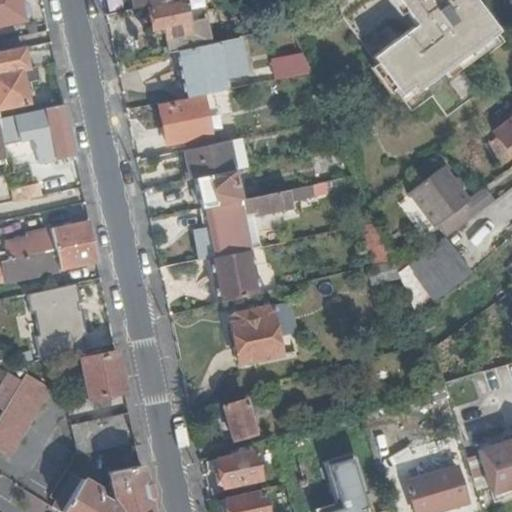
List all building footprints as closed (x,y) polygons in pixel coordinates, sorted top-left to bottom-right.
[(15,0),(0,0),(0,30),(22,26),(15,0)] [(130,0),(133,11),(186,0),(130,0)] [(150,40),(159,38),(163,58),(173,56),(209,48),(199,0),(197,0),(179,4),(179,7),(144,14),(150,40)] [(458,78),(499,47),(464,0),(320,0),(407,119),(427,104),(442,124),(473,100),(458,78)] [(209,48),(173,56),(182,103),(223,95),(221,85),(244,80),(237,43),(209,48)] [(0,113),(24,108),(21,94),(35,92),(32,78),(18,80),(18,75),(25,74),(21,54),(0,57),(0,113)] [(300,59),(269,67),(273,85),(307,77),(309,77),(300,59)] [(155,111),(162,148),(166,147),(193,142),(217,137),(210,102),(194,106),(193,103),(155,111)] [(43,119),(17,124),(22,146),(47,141),(52,168),(72,164),(60,111),(42,114),(43,119)] [(42,114),(0,122),(0,161),(1,165),(3,177),(52,168),(47,141),(22,146),(17,124),(43,119),(42,114)] [(511,121),(490,138),(511,168),(511,121)] [(194,147),(193,142),(166,147),(167,153),(194,147)] [(240,143),(187,154),(193,182),(229,175),(246,172),(240,143)] [(187,154),(181,155),(187,183),(191,182),(193,182),(187,154)] [(431,232),(435,229),(445,242),(474,221),(464,209),(469,205),(444,173),(408,201),(431,232)] [(196,208),(201,207),(202,212),(237,205),(229,175),(193,182),(191,182),(196,208)] [(376,180),(358,194),(366,213),(388,196),(376,180)] [(206,231),(191,234),(198,265),(209,263),(245,256),(256,253),(249,222),(280,215),(292,212),(291,209),(308,206),(304,192),(237,205),(202,212),(206,231)] [(36,194),(8,199),(9,208),(38,203),(36,194)] [(85,227),(0,244),(4,265),(90,247),(85,227)] [(372,228),(358,231),(371,271),(389,266),(388,265),(372,228)] [(428,255),(420,243),(388,265),(389,266),(394,278),(395,280),(428,255)] [(428,255),(395,280),(412,321),(467,279),(442,244),(428,255)] [(90,247),(4,265),(0,265),(0,275),(2,287),(94,268),(90,247)] [(245,256),(209,263),(220,308),(255,299),(245,256)] [(371,271),(367,272),(370,283),(393,279),(394,278),(389,266),(371,271)] [(71,282),(26,293),(40,353),(86,342),(71,282)] [(265,313),(223,322),(234,369),(275,360),(265,313)] [(19,363),(37,359),(29,323),(24,324),(22,318),(0,322),(0,338),(2,347),(9,346),(11,349),(16,349),(19,363)] [(460,330),(429,353),(442,384),(458,379),(479,373),(460,330)] [(0,374),(10,363),(0,351),(0,374)] [(76,364),(84,405),(121,397),(113,356),(76,364)] [(49,362),(31,366),(34,378),(51,375),(49,362)] [(31,366),(16,369),(22,375),(28,379),(34,378),(31,366)] [(0,412),(0,456),(7,461),(48,391),(28,379),(22,375),(16,384),(0,412)] [(0,412),(16,384),(3,377),(0,381),(0,412)] [(426,389),(429,400),(445,395),(442,384),(426,389)] [(254,397),(238,402),(240,406),(245,424),(249,423),(260,420),(254,397)] [(240,406),(218,412),(227,445),(249,439),(247,432),(251,431),(249,423),(245,424),(240,406)] [(124,446),(118,418),(109,420),(115,448),(124,446)] [(109,420),(69,428),(75,456),(115,448),(109,420)] [(487,496),(511,488),(511,450),(510,445),(508,437),(472,448),(487,496)] [(354,456),(325,464),(337,505),(315,511),(365,511),(365,510),(370,509),(354,456)] [(250,457),(212,463),(219,492),(256,486),(250,457)] [(434,511),(468,502),(457,466),(408,482),(416,511),(434,511)] [(145,511),(137,471),(105,477),(111,505),(107,507),(103,507),(99,504),(98,495),(79,483),(79,484),(61,511),(145,511)] [(61,511),(79,484),(71,479),(54,507),(50,511),(61,511)] [(221,504),(222,511),(261,511),(259,497),(221,504)]
